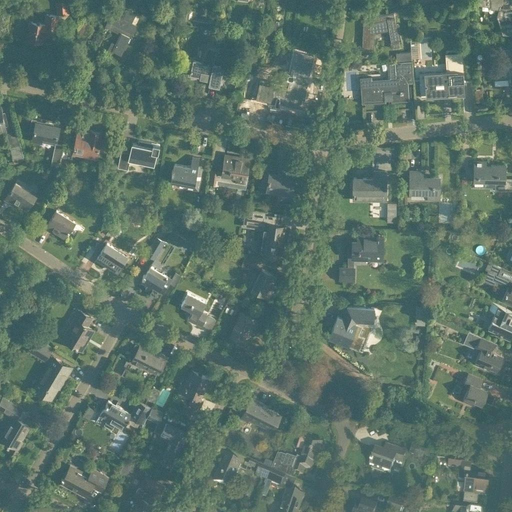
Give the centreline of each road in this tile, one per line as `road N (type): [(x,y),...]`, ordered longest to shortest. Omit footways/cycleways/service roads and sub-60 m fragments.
road 1 (residential): [(0,82),(325,141)]
road 2 (residential): [(325,141),(303,290),(258,379)]
road 3 (residential): [(126,312),(25,486)]
road 4 (residential): [(325,141),(511,120)]
road 5 (residential): [(258,379),(339,420),(343,441),(321,511)]
road 6 (residential): [(176,511),(239,369)]
road 7 (residential): [(0,227),(126,312)]
road 8 (residential): [(346,0),(325,141)]
road 9 (residential): [(126,312),(239,369)]
